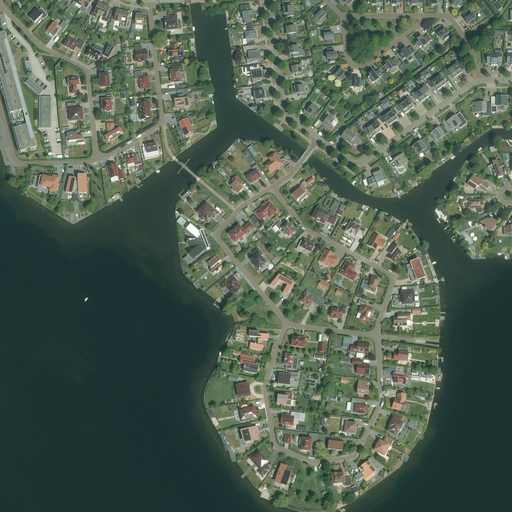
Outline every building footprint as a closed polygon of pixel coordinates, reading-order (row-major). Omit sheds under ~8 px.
[(90,0),(85,0),(82,6),(87,9),(85,12),(88,14),(92,8),(89,6),(92,1),(92,0),(92,1),(90,0)] [(445,0),(447,1),(452,4),(451,6),(456,8),(457,6),(460,8),(461,6),(464,7),(467,0),(445,0)] [(497,0),(496,0),(492,4),(498,10),(502,6),(497,0)] [(100,16),(104,7),(99,4),(97,7),(94,6),(90,16),(96,18),(97,14),(100,16)] [(283,4),(284,15),(287,15),(287,18),(294,17),(292,4),(283,5),(283,4)] [(253,19),(252,11),(252,12),(251,12),(250,5),(240,7),(241,14),(243,13),(244,24),(248,22),(252,21),(252,19),(253,19)] [(110,9),(104,7),(100,16),(104,17),(102,21),(108,23),(112,13),(109,12),(110,9),(110,8),(110,9)] [(38,10),(33,15),(32,13),(28,17),(35,23),(41,18),(43,20),(48,16),(41,9),(39,11),(38,10)] [(324,16),(326,15),(322,11),(321,13),(317,9),(312,13),(316,17),(315,18),(319,22),(320,20),(323,23),(327,19),(324,16)] [(467,19),(465,20),(468,25),(470,23),(472,26),(476,23),(474,20),(476,19),(473,15),(472,15),(467,9),(462,13),(467,19)] [(121,22),(123,13),(117,11),(115,17),(112,16),(111,24),(114,24),(115,21),(121,22)] [(123,13),(121,22),(126,24),(126,27),(129,28),(131,21),(128,20),(129,14),(123,13)] [(165,22),(166,25),(165,25),(165,26),(166,26),(166,27),(165,27),(166,30),(166,31),(178,30),(176,14),(169,15),(169,22),(165,22)] [(136,15),(136,21),(133,21),(132,28),(135,29),(136,25),(143,26),(144,16),(136,15)] [(54,37),(60,30),(62,32),(63,33),(68,25),(63,21),(59,27),(54,23),(47,32),(49,34),(51,37),(52,36),(54,37)] [(297,37),(295,26),(290,27),(290,24),(286,25),(286,24),(285,24),(287,35),(288,35),(290,34),(290,37),(297,37)] [(440,26),(435,30),(439,35),(438,35),(441,39),(442,38),(444,41),(449,38),(447,35),(449,34),(446,30),(444,31),(440,26)] [(246,39),(242,40),(243,45),(247,44),(248,43),(249,43),(250,42),(251,42),(253,42),(254,41),(255,41),(254,39),(256,39),(255,31),(255,32),(252,32),(252,29),(253,29),(252,29),(251,29),(250,29),(249,29),(248,29),(247,29),(246,29),(246,33),(245,33),(246,39)] [(332,39),(334,39),(333,34),(331,34),(330,29),(324,30),(325,35),(324,35),(324,40),(326,40),(327,43),(332,43),(332,39)] [(7,41),(5,33),(0,34),(0,76),(21,152),(37,148),(34,140),(31,141),(4,42),(7,41)] [(423,39),(422,37),(417,40),(419,42),(416,44),(419,48),(422,46),(423,48),(427,45),(427,44),(432,40),(428,35),(423,39)] [(81,50),(85,43),(79,40),(78,44),(68,39),(66,42),(65,42),(64,45),(64,46),(68,48),(70,50),(70,49),(74,51),(76,47),(81,50)] [(172,49),(168,49),(169,56),(175,56),(175,57),(179,56),(180,55),(179,48),(178,48),(177,43),(171,44),(171,47),(172,46),(172,49)] [(135,62),(138,62),(138,63),(142,62),(142,61),(144,61),(144,59),(148,59),(147,52),(142,52),(141,44),(135,45),(136,57),(134,57),(135,62)] [(302,56),(301,49),(298,50),(298,46),(293,47),(293,44),(289,44),(288,44),(290,55),(293,54),(293,57),(299,56),(302,56)] [(258,51),(257,51),(256,46),(242,48),(244,53),(248,53),(249,60),(246,60),(247,65),(248,65),(248,64),(249,64),(250,64),(251,63),(252,63),(253,62),(254,62),(255,62),(255,61),(256,61),(257,61),(258,61),(257,59),(259,58),(259,59),(258,51)] [(90,47),(86,55),(97,61),(101,54),(102,54),(102,55),(108,58),(111,52),(105,49),(104,52),(95,47),(93,48),(92,49),(90,47)] [(415,53),(411,47),(407,50),(405,49),(401,52),(402,53),(400,55),(403,60),(406,58),(407,59),(409,62),(413,59),(411,56),(415,53)] [(335,59),(337,59),(336,54),(334,54),(333,49),(327,50),(327,55),(326,55),(327,60),(329,60),(330,63),(335,62),(335,59)] [(423,60),(420,57),(418,54),(415,56),(419,63),(423,60)] [(391,71),(395,68),(400,64),(395,59),(391,62),(389,60),(385,63),(386,65),(384,67),(387,71),(390,69),(391,71)] [(462,73),(461,71),(465,68),(459,60),(453,65),(454,67),(452,68),(458,76),(462,73)] [(291,64),(292,74),(295,74),(296,77),(302,76),(301,66),(296,67),(295,64),(291,64)] [(259,65),(239,68),(240,68),(241,68),(242,68),(243,74),(251,73),(253,84),(254,83),(256,82),(257,82),(259,81),(260,81),(260,78),(261,78),(261,79),(262,79),(261,71),(260,71),(259,71),(258,65),(259,65)] [(181,82),(180,73),(183,73),(183,66),(176,67),(176,71),(171,71),(172,83),(181,82)] [(105,75),(100,76),(101,87),(109,87),(108,72),(112,71),(111,67),(104,68),(105,75)] [(342,81),(346,77),(343,75),(344,73),(341,70),(339,71),(335,68),(331,73),(335,76),(334,77),(338,81),(339,79),(342,81)] [(458,76),(452,68),(450,70),(449,68),(444,71),(447,76),(450,75),(454,80),(458,76)] [(384,73),(383,74),(380,70),(374,73),(373,72),(369,75),(370,77),(368,78),(372,84),(375,82),(375,83),(379,80),(378,79),(381,77),(386,83),(389,81),(384,73)] [(140,89),(149,88),(148,81),(149,81),(149,76),(142,77),(141,72),(142,72),(135,73),(135,80),(139,79),(140,89)] [(438,79),(436,80),(442,88),(446,85),(443,80),(445,78),(441,73),(437,76),(438,79)] [(71,94),(77,93),(77,85),(79,85),(78,78),(73,78),(73,77),(69,78),(69,79),(68,79),(68,86),(70,86),(71,94)] [(363,87),(364,82),(360,81),(360,79),(355,79),(355,81),(348,81),(348,87),(355,88),(355,89),(360,89),(360,87),(363,87)] [(442,88),(436,80),(434,82),(432,80),(428,83),(431,88),(434,86),(437,91),(442,88)] [(294,83),(295,94),(298,94),(299,97),(305,96),(304,86),(299,86),(298,83),(294,84),(294,83)] [(422,90),(420,92),(426,100),(430,97),(426,92),(429,90),(425,85),(420,88),(422,90)] [(265,98),(263,91),(261,91),(260,86),(253,87),(255,103),(256,103),(257,103),(259,102),(260,101),(262,101),(263,100),(263,98),(264,98),(265,98)] [(426,100),(420,92),(418,93),(416,91),(411,95),(415,100),(418,98),(421,103),(426,100)] [(175,101),(175,103),(174,103),(175,109),(180,108),(180,107),(189,106),(188,105),(189,105),(189,103),(188,103),(188,99),(192,99),(192,98),(193,98),(192,95),(191,94),(178,96),(178,100),(175,101)] [(106,111),(107,112),(109,112),(110,111),(110,110),(111,110),(110,101),(113,101),(112,96),(107,96),(107,100),(102,100),(103,111),(106,111)] [(406,102),(404,104),(409,112),(414,108),(410,103),(413,102),(409,96),(404,100),(406,102)] [(507,98),(497,98),(497,104),(492,104),(492,114),(497,114),(497,107),(507,107),(507,98)] [(313,102),(312,104),(310,102),(306,107),(308,109),(307,112),(315,118),(322,108),(313,102)] [(71,121),(83,120),(81,109),(77,109),(76,103),(67,104),(67,110),(70,110),(71,121)] [(146,119),(145,117),(151,117),(150,103),(139,104),(141,120),(146,119)] [(409,112),(404,104),(401,105),(400,103),(395,106),(399,112),(401,110),(405,115),(409,112)] [(492,104),(475,104),(471,104),(471,114),(475,114),(482,114),(482,117),(492,117),(492,114),(492,104)] [(385,113),(387,115),(393,123),(398,120),(394,115),(396,113),(392,108),(385,113)] [(324,121),(323,124),(331,130),(332,130),(331,129),(333,126),(331,124),(334,120),(328,116),(329,115),(327,113),(322,119),(324,121)] [(389,127),(393,123),(387,115),(385,113),(379,118),(383,123),(385,122),(389,127)] [(460,113),(447,123),(453,130),(458,126),(460,129),(468,124),(460,113)] [(182,130),(184,134),(185,136),(194,133),(191,126),(193,125),(191,121),(189,122),(187,119),(190,118),(188,115),(182,117),(184,121),(179,123),(180,126),(178,127),(181,132),(181,131),(182,130)] [(371,127),(377,135),(381,132),(378,127),(380,125),(377,120),(372,123),(373,125),(371,127)] [(119,129),(114,132),(113,124),(107,125),(109,135),(106,137),(108,142),(111,140),(115,140),(114,138),(122,134),(119,129)] [(431,135),(436,142),(448,134),(442,126),(431,135)] [(377,135),(371,127),(369,129),(368,127),(363,130),(367,135),(369,133),(373,138),(377,135)] [(360,140),(356,136),(347,130),(345,133),(343,135),(342,138),(344,140),(346,141),(353,146),(355,143),(357,144),(360,140)] [(83,136),(75,137),(75,133),(67,134),(67,138),(69,138),(69,142),(78,141),(78,144),(84,144),(84,139),(83,139),(83,136)] [(428,145),(429,144),(425,139),(412,148),(418,156),(423,152),(425,155),(431,150),(428,145)] [(147,152),(143,153),(145,158),(155,156),(154,152),(158,151),(157,148),(158,148),(157,144),(156,144),(145,146),(147,152)] [(251,145),(247,148),(253,156),(257,153),(251,145)] [(125,161),(126,161),(127,165),(134,163),(135,166),(142,164),(140,158),(137,159),(136,154),(125,157),(124,158),(124,160),(125,161)] [(269,158),(272,162),(266,167),(270,173),(282,164),(275,154),(269,158)] [(395,169),(399,174),(399,175),(406,171),(403,167),(408,163),(403,155),(390,164),(393,170),(395,169)] [(498,179),(503,177),(500,168),(503,167),(501,161),(497,162),(497,161),(492,163),(493,165),(488,168),(491,173),(493,172),(495,176),(497,175),(498,179)] [(124,179),(122,171),(118,172),(116,165),(107,167),(108,168),(107,168),(108,171),(109,174),(109,175),(109,178),(110,178),(110,179),(111,182),(119,180),(124,179)] [(248,178),(247,179),(250,183),(251,182),(251,184),(261,178),(258,173),(261,171),(257,165),(251,168),(254,172),(247,177),(248,178)] [(377,183),(378,186),(384,184),(383,181),(387,179),(386,179),(385,177),(384,176),(384,175),(383,174),(382,172),(380,173),(380,172),(373,174),(373,175),(374,177),(371,178),(371,177),(371,178),(367,179),(367,180),(368,182),(368,183),(369,184),(369,185),(376,183),(377,183)] [(85,181),(85,175),(78,175),(79,180),(75,180),(75,178),(70,177),(66,193),(72,194),(72,193),(73,193),(74,194),(75,195),(76,194),(77,194),(78,193),(78,192),(79,192),(79,194),(86,194),(85,187),(83,187),(83,186),(85,186),(85,182),(83,182),(83,181),(85,181)] [(38,185),(51,188),(49,194),(55,196),(59,178),(53,177),(53,179),(40,176),(38,185)] [(243,189),(240,186),(243,183),(236,176),(232,180),(234,183),(231,186),(233,188),(232,190),(234,192),(236,191),(238,194),(243,189)] [(484,181),(478,177),(477,179),(473,176),(472,178),(471,178),(468,181),(469,182),(468,184),(472,187),(471,188),(475,190),(477,187),(479,188),(480,186),(487,190),(490,187),(483,182),(484,181)] [(296,191),(292,195),(297,201),(299,199),(301,202),(308,196),(304,192),(306,190),(302,185),(295,190),(296,191)] [(465,198),(465,202),(461,202),(461,206),(462,208),(464,210),(467,211),(468,209),(476,211),(478,213),(482,213),(482,209),(485,209),(485,200),(477,201),(475,198),(465,198)] [(277,211),(269,201),(258,211),(255,213),(261,220),(269,213),(271,216),(277,211)] [(218,214),(213,210),(212,211),(206,204),(198,212),(200,214),(200,215),(200,218),(202,220),(205,220),(206,219),(207,221),(211,216),(214,219),(218,214)] [(317,208),(312,218),(317,221),(316,221),(319,223),(319,222),(324,224),(326,220),(327,221),(333,225),(336,219),(331,216),(330,217),(328,216),(329,215),(328,215),(330,211),(319,205),(317,208)] [(176,221),(182,226),(186,221),(179,216),(176,221)] [(470,225),(471,226),(471,227),(472,227),(473,227),(474,227),(475,226),(475,225),(477,224),(478,226),(480,225),(480,226),(481,225),(485,228),(486,228),(485,229),(486,230),(486,231),(487,231),(487,232),(488,232),(489,232),(490,232),(491,232),(493,230),(494,230),(494,229),(495,229),(495,228),(495,227),(495,226),(497,224),(496,224),(497,223),(492,220),(491,220),(490,220),(490,221),(488,220),(487,220),(485,216),(476,220),(471,223),(471,224),(470,224),(470,225)] [(343,225),(348,228),(345,233),(355,238),(357,233),(362,236),(365,230),(358,226),(359,225),(354,222),(353,223),(346,219),(343,225)] [(286,234),(289,237),(294,232),(287,223),(284,226),(280,221),(275,225),(279,230),(281,228),(284,231),(283,233),(285,235),(286,234)] [(235,242),(235,243),(246,234),(248,233),(254,228),(250,223),(243,228),(244,228),(242,229),(239,226),(235,229),(236,230),(233,232),(232,231),(228,234),(233,240),(232,240),(234,243),(235,242)] [(462,236),(464,234),(470,243),(473,241),(466,230),(471,227),(467,223),(458,229),(462,236)] [(191,225),(186,230),(199,240),(188,240),(188,246),(198,246),(188,254),(193,260),(206,249),(207,250),(210,249),(208,246),(209,245),(206,241),(203,231),(200,232),(200,233),(191,225)] [(263,237),(259,232),(255,235),(259,240),(263,237)] [(382,238),(374,234),(368,246),(375,250),(378,245),(380,246),(379,246),(382,248),(386,242),(381,240),(382,238)] [(314,247),(314,246),(305,241),(302,245),(299,243),(296,249),(301,252),(303,249),(310,253),(312,250),(313,250),(314,247)] [(397,250),(399,247),(394,243),(388,252),(390,254),(387,258),(394,263),(402,253),(397,250)] [(428,254),(424,246),(419,248),(423,257),(428,254)] [(257,249),(253,253),(256,257),(251,260),(256,266),(255,267),(258,271),(259,270),(260,271),(263,268),(263,267),(266,264),(260,257),(263,255),(257,249)] [(320,262),(327,266),(329,263),(334,266),(338,259),(333,256),(333,255),(326,250),(320,262)] [(210,270),(212,272),(211,273),(213,276),(222,268),(218,263),(221,261),(216,256),(211,261),(211,260),(207,262),(208,263),(207,264),(211,269),(210,270)] [(411,264),(406,266),(410,277),(412,282),(417,281),(425,278),(423,272),(420,273),(419,269),(420,268),(418,262),(416,263),(415,261),(410,263),(411,264)] [(356,274),(350,271),(353,265),(347,262),(341,273),(353,280),(356,274)] [(294,283),(279,275),(270,286),(274,288),(280,281),(287,285),(283,293),(287,295),(294,283)] [(234,277),(228,282),(225,279),(218,284),(222,289),(226,286),(230,290),(234,294),(241,288),(236,282),(237,281),(234,277)] [(376,289),(379,280),(377,279),(377,278),(373,277),(373,278),(372,278),(370,284),(365,283),(363,289),(371,291),(375,293),(376,289)] [(414,304),(413,293),(415,293),(415,287),(407,287),(407,290),(405,290),(405,293),(402,293),(402,304),(414,304)] [(302,298),(300,302),(309,307),(312,302),(316,305),(320,307),(324,300),(320,298),(313,294),(311,297),(304,294),(304,295),(303,295),(301,298),(302,298)] [(361,305),(359,311),(358,313),(362,314),(360,319),(368,322),(369,320),(369,319),(370,316),(371,316),(373,310),(366,307),(367,304),(359,301),(358,304),(361,305)] [(346,315),(346,312),(347,308),(342,307),(342,310),(332,308),(331,312),(329,311),(329,316),(331,317),(334,318),(334,319),(338,319),(338,318),(341,319),(342,314),(344,315),(346,315)] [(397,314),(398,318),(394,318),(394,326),(407,325),(406,320),(410,320),(410,314),(397,314)] [(268,340),(269,335),(261,334),(261,335),(259,335),(259,332),(249,332),(249,337),(258,338),(258,345),(255,344),(256,344),(255,344),(250,343),(249,349),(262,351),(263,346),(261,345),(262,340),(268,340)] [(291,345),(303,347),(305,337),(300,337),(300,338),(292,337),(292,339),(291,340),(291,343),(291,345)] [(363,354),(363,353),(368,353),(368,348),(369,348),(370,347),(370,345),(370,344),(364,344),(358,343),(357,346),(351,346),(350,352),(363,354)] [(395,354),(394,360),(398,360),(407,361),(408,353),(408,350),(400,348),(399,352),(399,354),(395,354)] [(240,364),(245,364),(243,372),(257,374),(257,370),(259,370),(259,366),(254,365),(255,362),(253,362),(254,357),(241,355),(240,360),(241,360),(240,364)] [(294,356),(293,356),(286,355),(285,355),(286,355),(285,359),(285,361),(284,365),(285,365),(289,365),(288,369),(296,370),(297,361),(293,361),(293,356),(294,356)] [(358,365),(357,373),(369,375),(370,366),(362,365),(362,361),(353,360),(353,364),(358,365)] [(394,373),(393,377),(395,377),(394,383),(405,385),(405,379),(407,379),(408,375),(407,375),(408,369),(404,369),(403,375),(394,373)] [(288,372),(288,375),(279,374),(277,384),(289,386),(290,379),(297,379),(298,373),(288,372)] [(368,395),(369,388),(365,388),(366,382),(367,382),(367,381),(358,380),(358,384),(359,385),(358,390),(357,390),(357,394),(368,395)] [(250,396),(248,384),(239,386),(240,389),(238,389),(239,394),(241,394),(242,397),(250,396)] [(291,406),(292,394),(285,393),(285,397),(278,396),(277,404),(291,406)] [(403,411),(406,403),(406,393),(397,394),(397,401),(395,400),(392,407),(403,411)] [(367,406),(364,406),(364,404),(361,404),(362,400),(352,399),(351,412),(360,413),(366,414),(367,406)] [(241,419),(242,420),(243,421),(244,421),(245,421),(247,421),(248,421),(249,421),(250,420),(250,418),(256,417),(254,408),(248,409),(248,407),(249,407),(248,403),(240,404),(241,409),(244,408),(245,411),(240,411),(240,412),(240,413),(240,414),(240,415),(240,416),(240,417),(240,418),(241,418),(241,419)] [(293,425),(294,420),(304,421),(304,414),(291,413),(290,416),(282,415),(281,424),(293,425)] [(388,431),(396,435),(400,427),(401,427),(403,424),(400,422),(401,418),(394,414),(392,418),(393,419),(390,426),(391,427),(388,431)] [(352,435),(352,434),(355,434),(356,427),(352,427),(353,423),(348,422),(348,419),(342,418),(342,422),(346,423),(345,427),(344,433),(348,433),(348,435),(352,435)] [(258,432),(257,427),(252,428),(251,424),(241,427),(243,430),(241,431),(243,438),(244,437),(246,443),(259,440),(257,432),(258,432)] [(343,450),(342,451),(343,451),(344,442),(341,442),(341,437),(332,436),(331,441),(329,440),(328,449),(343,450)] [(374,450),(384,455),(389,445),(391,446),(394,441),(386,437),(384,442),(379,440),(374,450)] [(302,445),(301,450),(310,451),(311,439),(300,438),(299,445),(302,445)] [(269,470),(264,464),(267,461),(259,453),(256,457),(254,455),(250,458),(255,463),(256,461),(259,464),(258,466),(261,470),(259,472),(260,474),(262,472),(264,474),(269,470)] [(359,468),(365,476),(367,478),(376,471),(368,461),(359,468)] [(286,484),(287,484),(291,473),(286,471),(287,467),(281,465),(276,480),(281,482),(281,483),(281,484),(281,485),(282,485),(282,486),(284,486),(285,485),(286,484)] [(332,479),(332,483),(333,483),(333,484),(344,483),(345,486),(352,485),(351,478),(344,479),(343,474),(337,475),(337,474),(332,474),(332,479)]
